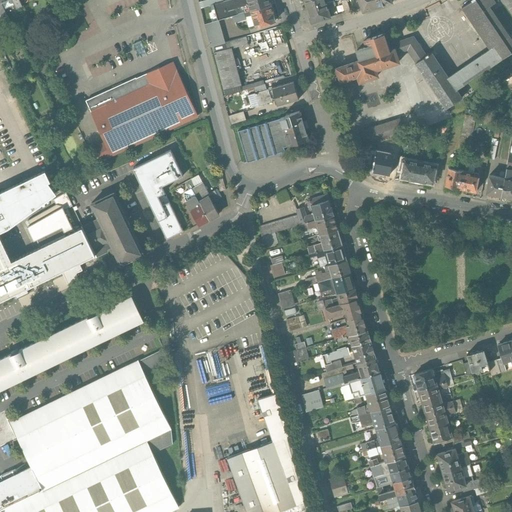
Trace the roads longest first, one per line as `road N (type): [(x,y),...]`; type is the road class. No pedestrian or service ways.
road 1 (residential): [(392,371),(343,179)]
road 2 (residential): [(185,0),(233,171)]
road 3 (residential): [(343,179),(511,215)]
road 4 (residential): [(430,511),(392,371)]
road 5 (residential): [(299,37),(419,0)]
road 6 (residential): [(392,371),(511,331)]
